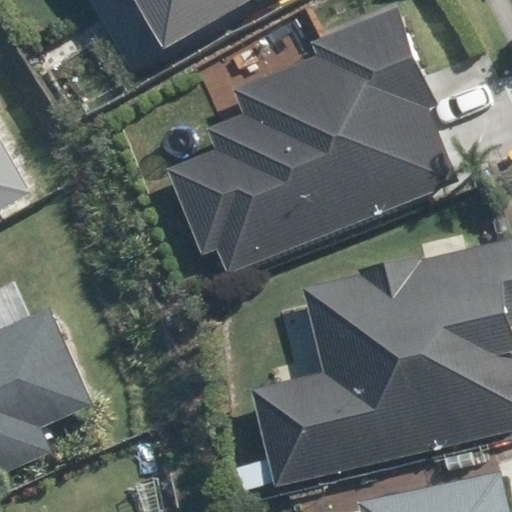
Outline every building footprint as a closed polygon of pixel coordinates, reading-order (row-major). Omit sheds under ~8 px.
[(88,0),(131,71),(253,0),(88,0)] [(232,275),(461,180),(431,107),(439,104),(398,5),(311,41),(316,54),(236,87),(246,111),(206,127),(215,149),(169,168),(205,254),(221,248),(232,275)] [(0,219),(41,196),(0,122),(0,219)] [(389,267),(305,287),(326,370),(254,388),(280,485),(511,431),(511,327),(511,325),(511,324),(511,238),(467,249),(463,234),(418,244),(420,253),(387,261),(389,267)] [(51,428),(103,405),(57,306),(0,331),(0,478),(61,451),(51,428)] [(510,511),(501,470),(358,500),(360,511),(510,511)]
